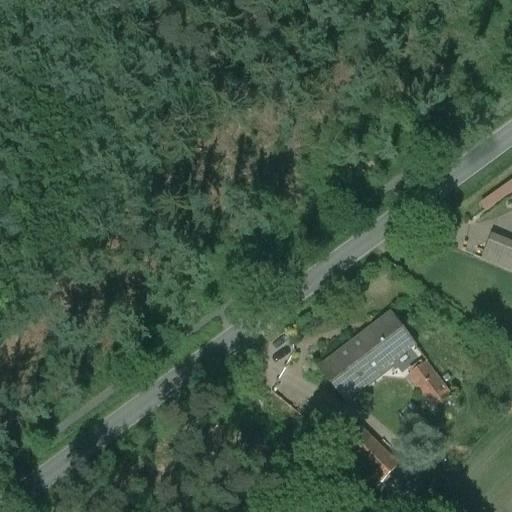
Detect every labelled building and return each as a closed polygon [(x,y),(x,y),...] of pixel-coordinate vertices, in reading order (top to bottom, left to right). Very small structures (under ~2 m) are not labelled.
[(484,213),(511,193),(511,178),(477,203),(484,213)] [(478,262),(511,271),(511,242),(486,235),(478,262)] [(383,318),(315,374),(342,406),(377,378),(369,369),(402,341),(383,318)] [(406,371),(424,357),(416,347),(398,361),(406,371)] [(446,394),(419,362),(403,376),(430,408),(446,394)] [(355,427),(325,401),(312,417),(342,442),(355,427)] [(404,455),(362,419),(355,427),(342,442),(384,478),(404,455)]
